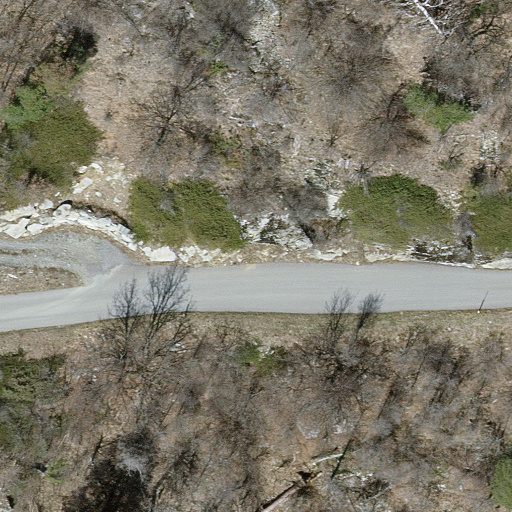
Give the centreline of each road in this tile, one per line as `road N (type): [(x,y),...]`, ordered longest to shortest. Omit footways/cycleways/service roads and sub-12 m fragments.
road 1 (unclassified): [(0,306),(244,287),(511,284)]
road 2 (track): [(119,293),(86,255),(0,251)]
